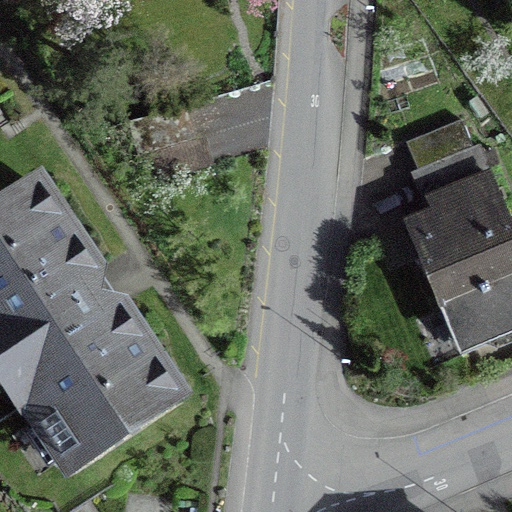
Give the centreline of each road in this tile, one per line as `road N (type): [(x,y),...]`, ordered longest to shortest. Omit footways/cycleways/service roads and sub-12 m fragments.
road 1 (tertiary): [(322,0),(272,510)]
road 2 (residential): [(272,510),(511,433)]
